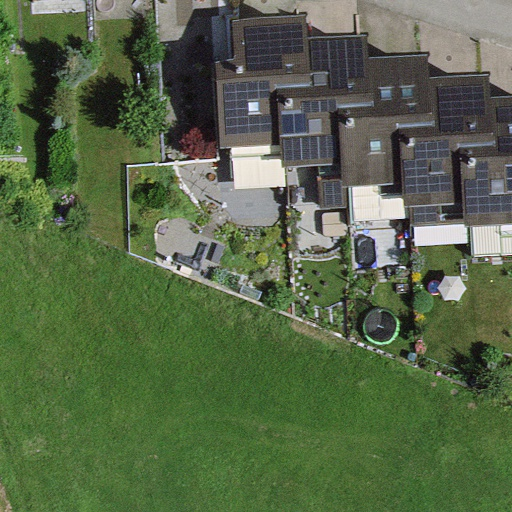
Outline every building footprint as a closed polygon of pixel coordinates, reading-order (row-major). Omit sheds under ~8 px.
[(222,67),(226,150),(283,148),(280,93),(311,92),(309,44),(308,23),(238,26),(240,66),(222,67)] [(280,93),(283,148),(284,169),(344,165),(342,115),(377,114),(374,62),(373,41),(309,44),(311,92),(280,93)] [(342,115),(344,165),(345,186),(407,182),(404,127),(437,125),(435,78),(434,58),(374,62),(377,114),(342,115)] [(500,142),(498,97),(496,74),(435,78),(437,125),(404,127),(407,182),(409,224),(468,221),(464,144),(500,142)] [(511,96),(498,97),(500,142),(464,144),(468,221),(511,218),(511,96)] [(407,227),(400,196),(351,206),(358,237),(407,227)]
